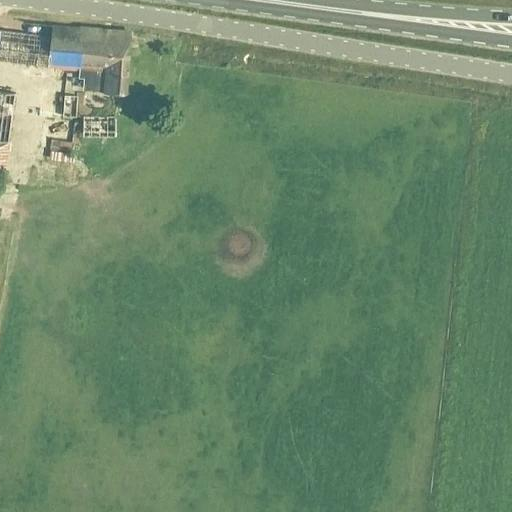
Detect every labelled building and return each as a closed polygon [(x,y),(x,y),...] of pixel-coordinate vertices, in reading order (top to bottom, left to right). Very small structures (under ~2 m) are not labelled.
[(0,30),(0,60),(85,72),(83,88),(124,94),(133,34),(54,24),(52,37),(0,30)] [(11,142),(17,93),(0,90),(0,184),(2,184),(9,142),(11,142)] [(77,97),(64,95),(63,117),(77,118),(77,97)] [(82,116),(82,138),(115,138),(114,116),(82,116)] [(50,148),(49,160),(73,163),(74,154),(70,154),(71,144),(51,141),(50,148)]
